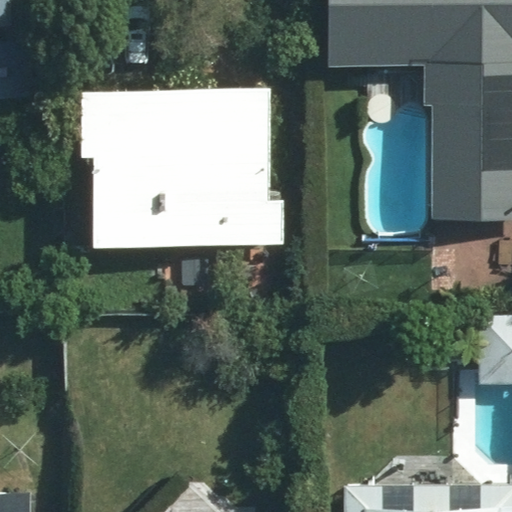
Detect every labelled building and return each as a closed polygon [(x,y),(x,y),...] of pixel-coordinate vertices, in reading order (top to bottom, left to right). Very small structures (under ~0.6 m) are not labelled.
[(24,0),(0,0),(0,98),(24,99),(24,0)] [(511,0),(321,0),(322,63),(428,63),(428,216),(511,216),(511,0)] [(279,89),(72,89),(72,246),(279,246),(279,89)] [(511,385),(511,311),(474,311),(473,385),(511,385)] [(360,511),(511,511),(511,482),(360,486),(360,511)] [(0,511),(29,511),(29,491),(0,491),(0,511)]
